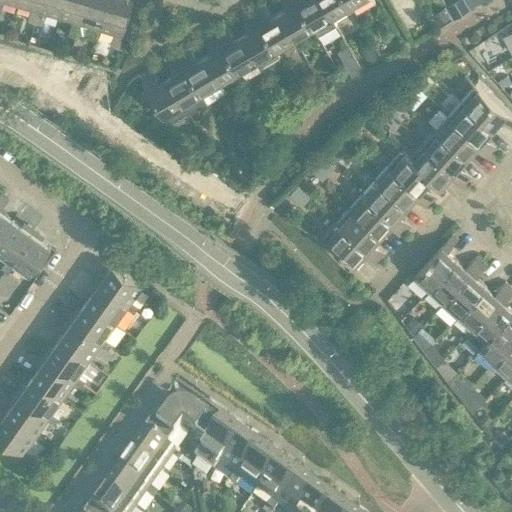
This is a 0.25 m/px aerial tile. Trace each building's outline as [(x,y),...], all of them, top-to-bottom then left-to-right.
[(3,0),(5,0),(17,3),(18,0),(0,0),(0,10),(0,11),(3,0)] [(41,0),(18,0),(17,3),(31,7),(28,19),(35,23),(41,0)] [(64,0),(41,0),(35,23),(43,23),(46,12),(59,16),(64,0)] [(86,0),(64,0),(59,16),(73,20),(69,31),(76,35),(86,0)] [(109,0),(86,0),(76,35),(84,36),(87,24),(101,28),(109,0)] [(132,0),(109,0),(101,28),(114,32),(111,44),(119,48),(124,32),(123,32),(132,0)] [(288,6),(279,11),(294,37),(313,26),(297,0),(282,0),(284,2),(286,1),(288,6)] [(332,15),(322,0),(297,0),(313,26),(318,35),(337,24),(332,15)] [(322,0),(332,15),(335,13),(337,16),(343,18),(347,16),(348,10),(347,6),(350,4),(347,0),(322,0)] [(465,0),(456,0),(447,6),(454,18),(470,8),(465,0)] [(294,37),(279,11),(270,16),(268,12),(269,11),(265,3),(253,9),(276,48),(294,37)] [(446,6),(434,13),(439,22),(451,15),(446,6)] [(251,27),(242,33),(257,59),(261,66),(280,55),(276,48),(253,9),(242,16),(247,24),(248,23),(251,27)] [(257,59),(242,33),(233,38),(230,34),(232,33),(227,25),(216,31),(239,70),(257,59)] [(130,28),(128,35),(131,36),(133,36),(135,37),(137,30),(136,30),(134,29),(130,28)] [(214,49),(205,54),(220,81),(239,70),(216,31),(205,38),(209,46),(211,45),(214,49)] [(371,44),(362,49),(369,62),(379,57),(371,44)] [(190,46),(179,53),(201,92),(220,81),(205,54),(195,60),(193,56),(195,54),(190,46)] [(207,102),(201,92),(179,53),(167,60),(172,68),(174,67),(176,71),(167,76),(187,111),(188,113),(207,102)] [(354,57),(345,62),(353,75),(361,69),(354,57)] [(187,111),(167,76),(158,82),(156,77),(158,76),(153,68),(141,75),(167,119),(171,121),(187,111)] [(336,68),(319,80),(328,92),(345,81),(336,68)] [(507,73),(499,79),(502,86),(511,80),(507,73)] [(511,117),(475,84),(461,99),(493,127),(501,118),(511,127),(511,117)] [(305,97),(295,102),(301,113),(310,105),(305,97)] [(461,99),(448,113),(492,152),(496,147),(484,136),(493,127),(461,99)] [(448,113),(436,127),(467,156),(475,146),(487,157),(492,152),(448,113)] [(226,114),(217,119),(226,133),(234,128),(226,114)] [(436,127),(423,142),(466,181),(470,176),(459,165),(467,156),(436,127)] [(424,186),(432,177),(432,176),(410,156),(411,155),(396,142),(382,157),(388,162),(432,201),(436,196),(424,186)] [(461,186),(466,181),(423,142),(411,155),(410,156),(432,176),(432,177),(440,185),(450,175),(461,186)] [(338,145),(327,157),(334,163),(345,151),(338,145)] [(325,157),(320,162),(330,171),(334,166),(325,157)] [(388,162),(375,177),(407,205),(415,196),(427,206),(432,201),(388,162)] [(236,166),(226,174),(233,183),(235,186),(236,185),(245,177),(236,166)] [(375,177),(363,191),(406,230),(410,225),(398,214),(407,205),(375,177)] [(298,184),(291,193),(303,204),(311,195),(298,184)] [(363,191),(350,205),(381,233),(389,224),(401,235),(406,230),(363,191)] [(2,194),(0,196),(0,203),(3,206),(8,198),(2,194)] [(0,235),(13,218),(0,209),(3,206),(0,203),(0,235)] [(350,205),(337,219),(380,258),(385,253),(373,243),(381,233),(350,205)] [(0,235),(0,254),(9,262),(34,228),(27,223),(25,227),(13,218),(0,235)] [(376,263),(380,258),(337,219),(323,235),(355,263),(364,253),(376,263)] [(40,232),(34,228),(9,262),(29,275),(51,245),(37,236),(40,232)] [(413,275),(428,289),(456,258),(447,250),(458,238),(452,233),(413,275)] [(428,289),(442,302),(481,259),(476,255),(466,266),(456,258),(428,289)] [(451,321),(457,315),(485,284),(476,276),(486,264),(481,259),(442,302),(437,308),(451,321)] [(95,279),(129,303),(143,284),(112,262),(103,275),(100,273),(95,279)] [(129,303),(95,279),(91,285),(94,288),(85,300),(116,322),(129,303)] [(457,315),(471,328),(510,285),(505,280),(494,292),(485,284),(457,315)] [(465,334),(478,346),(484,340),(485,341),(506,318),(506,319),(511,312),(511,308),(504,301),(511,292),(511,286),(510,285),(471,328),(465,334)] [(116,322),(85,300),(77,312),(66,305),(62,311),(69,316),(102,340),(116,322)] [(413,315),(406,323),(414,334),(423,324),(413,315)] [(59,337),(89,359),(102,340),(69,316),(64,323),(68,325),(59,337)] [(476,348),(492,362),(511,339),(511,323),(506,319),(506,318),(485,341),(484,340),(478,346),(476,348)] [(42,353),(76,378),(89,359),(59,337),(50,350),(47,347),(42,353)] [(511,339),(492,362),(505,375),(511,367),(511,339)] [(32,375),(63,396),(76,378),(42,353),(38,360),(41,362),(32,375)] [(16,391),(50,415),(63,396),(32,375),(24,387),(20,384),(16,391)] [(6,412),(36,433),(50,415),(16,391),(11,397),(15,399),(6,412)] [(183,428),(205,443),(206,443),(225,416),(214,409),(211,413),(190,398),(179,400),(183,428)] [(149,419),(141,431),(167,450),(168,449),(183,428),(179,400),(168,401),(153,422),(149,419)] [(0,436),(23,453),(34,436),(36,433),(6,412),(0,420),(0,436)] [(486,412),(479,419),(486,425),(492,418),(486,412)] [(214,472),(219,464),(241,433),(229,425),(231,421),(225,416),(206,443),(205,443),(194,458),(214,472)] [(500,428),(492,437),(501,444),(508,436),(500,428)] [(140,439),(131,452),(161,474),(175,454),(168,449),(167,450),(141,431),(136,437),(140,439)] [(36,433),(34,436),(38,439),(42,442),(54,450),(56,447),(36,433)] [(219,464),(238,477),(262,443),(256,438),(253,442),(241,433),(219,464)] [(238,477),(257,490),(278,460),(266,451),(269,447),(262,443),(238,477)] [(119,461),(114,468),(148,492),(161,474),(131,452),(122,464),(119,461)] [(257,490),(275,503),(299,469),(293,465),(291,468),(278,460),(257,490)] [(113,477),(104,489),(135,511),(148,492),(114,468),(110,474),(113,477)] [(275,503),(287,511),(296,511),(315,486),(303,477),(306,474),(299,469),(275,503)] [(324,511),(337,496),(330,491),(328,495),(315,486),(296,511),(324,511)] [(134,511),(135,511),(104,489),(96,501),(92,499),(88,505),(97,511),(134,511)] [(324,511),(351,511),(340,504),(343,500),(337,496),(324,511)]
